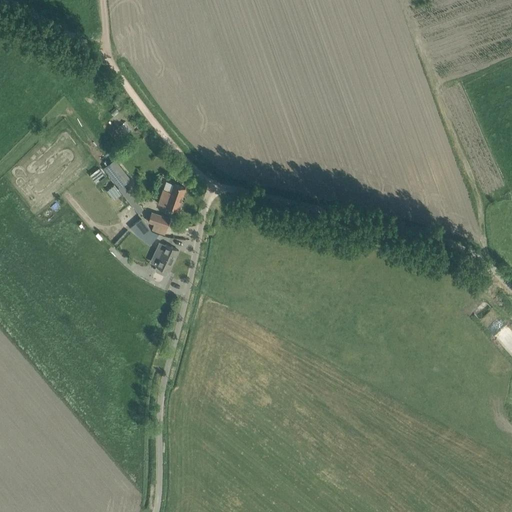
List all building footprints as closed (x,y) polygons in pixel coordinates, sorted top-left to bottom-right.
[(115,158),(104,167),(119,188),(130,179),(115,158)] [(99,167),(91,175),(97,182),(106,175),(99,167)] [(158,204),(168,207),(177,210),(178,208),(180,209),(181,204),(180,203),(185,187),(173,183),(171,191),(163,189),(158,204)] [(170,218),(151,212),(148,222),(167,228),(170,218)] [(159,233),(151,230),(141,218),(129,227),(137,235),(150,244),(159,233)] [(178,251),(169,246),(165,244),(155,264),(168,270),(178,251)]
